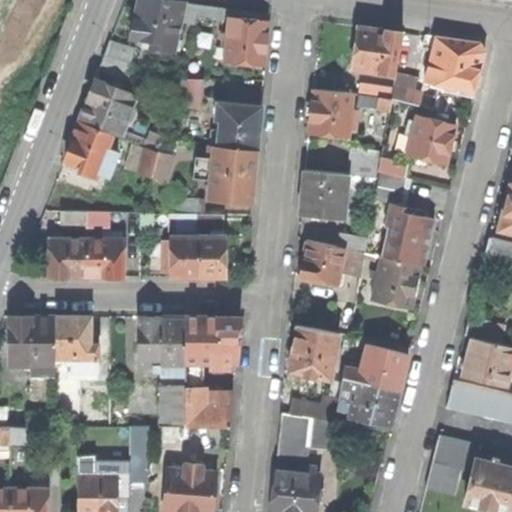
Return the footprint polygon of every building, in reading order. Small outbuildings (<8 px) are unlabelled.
[(138,0),(135,17),(131,38),(150,41),(149,48),(173,52),(174,45),(180,46),(182,40),(177,39),(181,20),(185,3),(164,0),(138,0)] [(199,5),(185,3),(181,20),(194,23),(197,15),(199,5)] [(197,15),(229,17),(269,22),(270,15),(199,5),(197,15)] [(227,38),(225,61),(265,64),(267,45),(269,22),(229,17),(227,33),(227,38)] [(358,27),(352,69),(395,74),(395,73),(402,33),(358,27)] [(433,50),(436,37),(425,36),(422,47),(433,50)] [(433,50),(425,80),(455,88),(456,87),(474,91),(484,51),(479,43),(436,37),(433,50)] [(135,48),(110,41),(104,56),(131,64),(135,48)] [(131,64),(104,56),(99,70),(127,81),(133,65),(131,64)] [(395,74),(393,88),(391,99),(433,110),(437,93),(422,89),(425,80),(395,73),(395,74)] [(179,78),(171,106),(200,110),(204,79),(179,78)] [(134,94),(95,80),(88,100),(79,122),(111,134),(118,137),(120,131),(134,94)] [(361,83),(359,94),(379,97),(391,99),(393,88),(361,83)] [(311,110),(308,132),(348,136),(349,129),(351,110),(353,93),(313,89),(311,110)] [(391,99),(379,97),(377,110),(389,111),(391,99)] [(218,146),(257,150),(259,127),(261,107),(218,103),(217,116),(217,121),(221,121),(218,146)] [(357,110),(351,110),(349,129),(356,130),(357,110)] [(417,116),(407,154),(446,164),(451,145),(456,125),(417,116)] [(111,134),(79,122),(73,139),(65,160),(80,165),(78,171),(95,177),(96,173),(105,149),(111,134)] [(147,141),(120,131),(118,137),(145,147),(157,152),(161,136),(149,132),(147,141)] [(209,151),(213,151),(208,198),(252,201),(254,175),(257,150),(218,146),(209,145),(209,151)] [(150,176),(157,152),(145,147),(138,172),(150,176)] [(351,147),(348,174),(353,175),(376,177),(379,150),(351,147)] [(105,149),(96,173),(107,177),(116,153),(105,149)] [(157,152),(150,176),(165,180),(172,156),(157,152)] [(380,172),(405,178),(408,164),(381,157),(378,172),(380,172)] [(303,191),(300,214),(343,218),(348,174),(305,170),(303,191)] [(377,186),(403,192),(406,178),(405,178),(380,172),(377,186)] [(376,177),(353,175),(351,190),(375,192),(377,177),(376,177)] [(511,231),(511,182),(510,182),(506,198),(503,209),(501,211),(498,220),(501,224),(499,228),(511,231)] [(403,192),(377,186),(375,200),(401,206),(404,192),(403,192)] [(198,214),(201,214),(202,199),(176,198),(176,213),(198,214)] [(61,211),(60,223),(87,223),(87,211),(61,211)] [(110,212),(87,211),(87,223),(86,233),(110,233),(110,212)] [(407,213),(405,220),(390,216),(381,256),(420,265),(424,266),(429,242),(434,219),(407,213)] [(198,214),(198,229),(224,229),(224,214),(201,214),(198,214)] [(340,233),(336,247),(345,249),(351,250),(364,253),(366,238),(340,233)] [(198,277),(198,236),(169,236),(169,239),(170,271),(170,277),(183,277),(198,277)] [(225,236),(198,236),(198,277),(225,277),(225,255),(225,236)] [(86,277),(86,238),(50,238),(50,277),(67,277),(86,277)] [(123,277),(124,238),(86,238),(86,277),(104,277),(123,277)] [(505,263),(511,264),(511,243),(489,238),(484,258),(505,263)] [(163,271),(170,271),(169,239),(162,239),(163,271)] [(303,258),(299,277),(336,286),(345,249),(336,247),(306,241),(303,258)] [(364,253),(351,250),(345,273),(360,276),(364,253)] [(420,265),(381,256),(371,298),(411,307),(416,285),(420,265)] [(511,264),(505,263),(499,284),(511,287),(511,264)] [(55,357),(55,317),(10,316),(10,341),(10,364),(31,364),(31,374),(54,375),(55,357)] [(472,337),(499,344),(504,325),(469,316),(464,335),(472,337)] [(97,345),(89,345),(89,317),(71,317),(55,317),(55,357),(66,357),(66,363),(72,363),(71,370),(97,370),(97,345)] [(139,317),(139,365),(161,365),(161,375),(184,375),(184,362),(184,317),(160,317),(139,317)] [(240,317),(184,317),(184,362),(202,362),(211,362),(211,368),(229,368),(229,362),(236,362),(238,339),(240,317)] [(293,346),(288,371),(303,374),(303,376),(315,378),(315,377),(330,380),(339,333),(297,325),(293,346)] [(467,355),(462,375),(506,386),(511,362),(511,346),(499,344),(472,337),(467,355)] [(343,377),(399,390),(404,370),(408,354),(367,344),(361,369),(345,365),(343,377)] [(184,386),(184,388),(203,387),(202,362),(184,362),(184,375),(184,386)] [(353,400),(348,416),(390,427),(395,408),(399,390),(343,377),(341,388),(355,391),(353,400)] [(511,393),(453,379),(447,406),(511,421),(511,393)] [(159,426),(184,427),(184,388),(184,386),(159,387),(159,426)] [(205,392),(205,387),(203,387),(184,388),(184,427),(229,426),(233,393),(205,392)] [(339,397),(353,400),(355,391),(341,388),(339,397)] [(322,395),(321,403),(318,419),(332,422),(335,422),(339,398),(322,395)] [(292,398),(289,414),(311,418),(318,419),(321,403),(292,398)] [(281,413),(275,469),(298,472),(299,458),(307,455),(308,447),(311,418),(289,414),(281,413)] [(30,414),(30,427),(31,427),(54,427),(55,414),(30,414)] [(318,419),(311,418),(308,447),(329,449),(332,422),(318,419)] [(6,426),(0,426),(0,443),(10,444),(10,442),(10,426),(6,426)] [(30,427),(10,426),(10,442),(30,442),(31,427),(30,427)] [(129,426),(128,462),(128,488),(144,488),(145,427),(129,426)] [(478,453),(480,445),(439,435),(433,458),(461,464),(474,468),(476,459),(478,453)] [(476,459),(491,462),(492,457),(478,453),(476,459)] [(78,457),(77,476),(118,476),(118,496),(128,496),(128,488),(128,462),(94,462),(94,457),(78,457)] [(461,464),(433,458),(426,489),(453,496),(461,464)] [(474,468),(466,502),(485,507),(506,511),(509,511),(511,502),(511,467),(497,464),(491,462),(476,459),(474,468)] [(185,462),(184,470),(202,472),(203,464),(185,462)] [(275,469),(271,511),(315,511),(319,474),(315,474),(316,467),(305,465),(305,473),(298,472),(275,469)] [(168,469),(164,511),(173,511),(211,511),(215,473),(202,472),(184,470),(168,469)] [(77,476),(77,511),(117,511),(118,496),(118,476),(77,476)] [(0,511),(9,511),(10,488),(0,488),(0,511)] [(46,511),(47,488),(10,488),(9,511),(46,511)]
